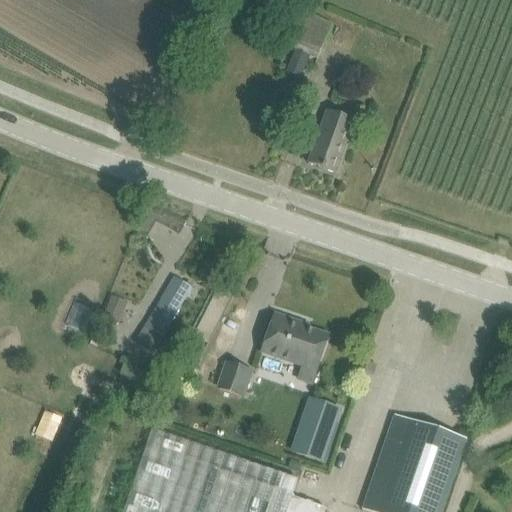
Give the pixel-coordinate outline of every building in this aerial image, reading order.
[(276,43),(317,60),(332,26),(290,8),(276,43)] [(326,112),(308,165),(336,175),(355,122),(326,112)] [(144,329),(135,345),(152,355),(158,346),(188,294),(194,298),(197,292),(190,288),(192,286),(188,284),(186,286),(174,279),(144,329)] [(114,299),(106,320),(118,325),(126,303),(114,299)] [(275,316),(261,357),(301,371),(297,384),(311,388),(328,338),(296,327),(297,324),(275,316)] [(196,364),(175,353),(170,364),(161,359),(155,371),(187,387),(196,364)] [(367,364),(364,373),(373,377),(377,367),(367,364)] [(217,393),(241,401),(250,376),(225,368),(217,393)] [(121,400),(144,407),(148,393),(146,392),(148,383),(133,378),(131,385),(127,384),(121,400)] [(290,390),(282,414),(295,418),(303,394),(290,390)] [(321,463),(338,411),(310,402),(293,453),(321,463)] [(362,511),(363,511),(442,511),(466,441),(395,417),(362,511)] [(42,423),(35,438),(52,445),(58,430),(42,423)] [(152,431),(124,511),(287,511),(292,499),(298,481),(152,431)] [(292,499),(287,511),(324,511),(325,510),(292,499)]
